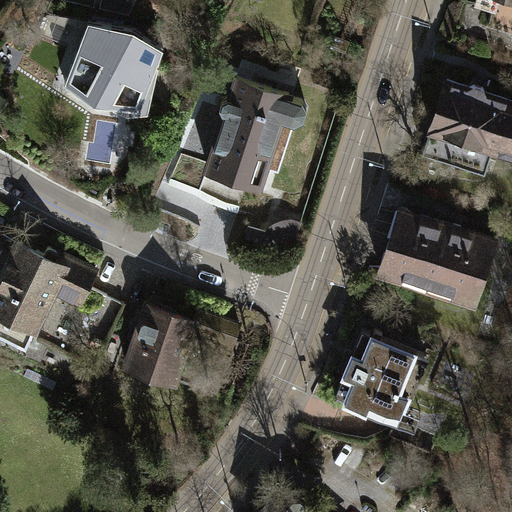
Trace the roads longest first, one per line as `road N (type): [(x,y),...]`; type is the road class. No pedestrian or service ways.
road 1 (residential): [(309,299),(176,254),(0,169)]
road 2 (tertiary): [(309,299),(407,0)]
road 3 (tertiary): [(184,511),(259,414),(309,299)]
